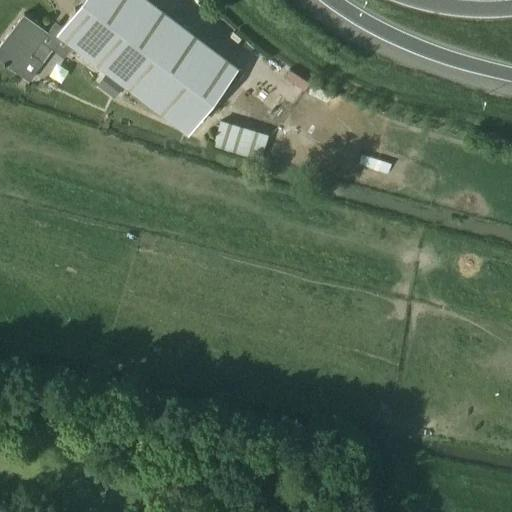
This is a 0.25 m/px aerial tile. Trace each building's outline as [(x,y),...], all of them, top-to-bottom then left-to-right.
[(150,0),(81,0),(57,31),(186,130),(235,65),(150,0)] [(24,14),(0,44),(0,57),(29,79),(42,62),(42,61),(51,48),(40,40),(47,32),(24,14)] [(257,100),(274,106),(278,97),(261,91),(257,100)] [(268,133),(220,119),(212,146),(260,160),(268,133)] [(388,175),(393,163),(362,151),(358,163),(388,175)]
